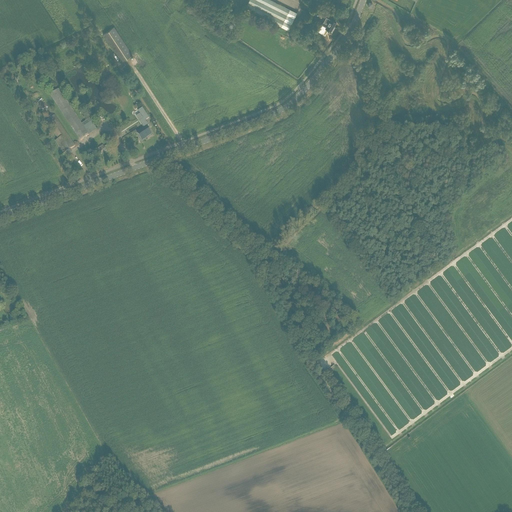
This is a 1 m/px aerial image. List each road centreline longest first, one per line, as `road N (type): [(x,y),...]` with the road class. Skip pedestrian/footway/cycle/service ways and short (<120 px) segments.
road 1 (tertiary): [(0,219),(285,107),(341,45),(363,0)]
road 2 (track): [(154,160),(257,257),(308,358),(408,511)]
